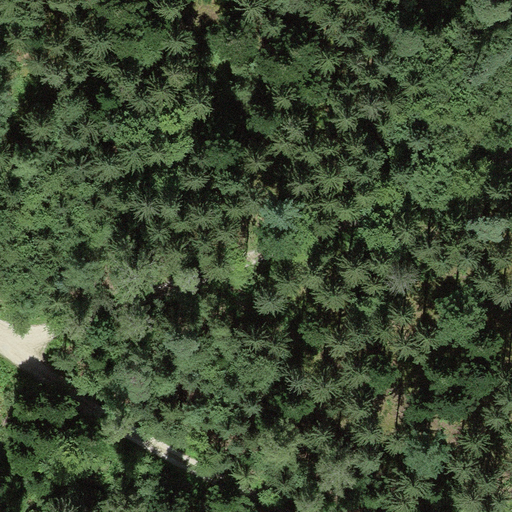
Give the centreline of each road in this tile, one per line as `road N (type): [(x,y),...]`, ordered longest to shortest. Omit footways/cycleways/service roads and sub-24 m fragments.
road 1 (track): [(0,338),(34,336),(511,155)]
road 2 (track): [(261,511),(31,380),(0,340)]
